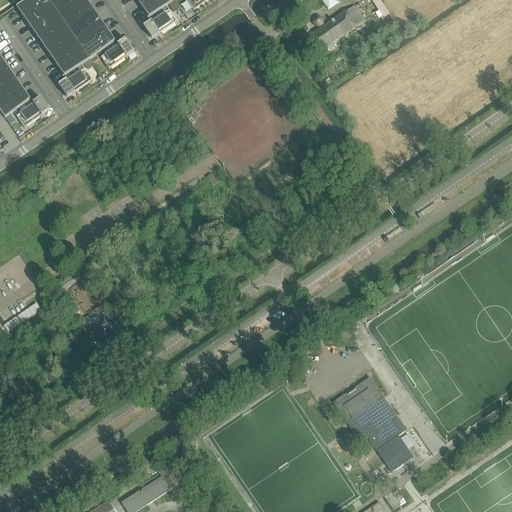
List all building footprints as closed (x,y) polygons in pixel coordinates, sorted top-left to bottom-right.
[(24,20),(50,2),(48,0),(30,0),(17,9),(24,20)] [(56,12),(73,0),(52,0),(50,2),(56,12)] [(63,21),(89,4),(86,0),(73,0),(56,12),(63,21)] [(135,0),(142,9),(155,0),(135,0)] [(149,20),(175,2),(173,0),(155,0),(142,9),(149,20)] [(211,0),(186,0),(194,12),(210,0),(211,0)] [(389,15),(379,0),(370,0),(383,19),(389,15)] [(31,29),(56,12),(50,2),(24,20),(31,29)] [(70,31),(95,13),(89,4),(63,21),(70,31)] [(355,7),(306,41),(316,56),(326,49),(328,51),(331,52),(334,50),(335,46),(333,44),(343,37),(365,22),(355,7)] [(38,39),(63,21),(56,12),(31,29),(38,39)] [(160,35),(177,23),(169,12),(152,24),(152,23),(144,29),(148,35),(148,36),(149,36),(153,41),(161,35),(160,35)] [(76,40),(102,23),(95,13),(70,31),(76,40)] [(323,26),(324,21),(321,18),(317,17),(314,20),(313,24),(315,27),(319,28),(323,26)] [(44,49),(70,31),(63,21),(38,39),(44,49)] [(83,50),(108,32),(102,23),(76,40),(83,50)] [(51,58),(76,40),(70,31),(44,49),(51,58)] [(90,60),(116,43),(108,32),(83,50),(90,60)] [(58,68),(83,50),(76,40),(51,58),(58,68)] [(131,48),(132,48),(131,47),(126,41),(118,47),(119,47),(101,59),(109,70),(127,58),(127,59),(135,53),(131,48)] [(65,78),(90,60),(83,50),(58,68),(65,78)] [(0,79),(11,72),(4,62),(0,65),(0,79)] [(76,94),(93,82),(85,70),(68,82),(67,82),(59,87),(64,94),(63,94),(64,95),(64,94),(68,100),(76,94)] [(0,93),(17,81),(11,72),(0,79),(0,93)] [(0,107),(24,91),(17,81),(0,93),(0,107)] [(0,111),(5,119),(31,102),(24,91),(0,107),(0,111)] [(47,107),(47,106),(46,106),(42,100),(34,105),(34,106),(17,118),(25,129),(42,117),(42,118),(50,112),(47,107)] [(218,183),(211,175),(207,178),(207,179),(213,187),(218,184),(218,183)] [(37,305),(4,327),(8,333),(41,311),(37,305)] [(120,336),(105,346),(113,357),(128,348),(120,336)] [(351,392),(333,404),(348,426),(361,444),(368,439),(371,444),(385,464),(386,466),(392,474),(412,461),(414,459),(408,451),(399,437),(405,433),(397,421),(398,420),(384,399),(380,393),(378,391),(370,379),(358,388),(351,392)] [(163,479),(135,497),(135,496),(133,497),(133,498),(123,504),(127,511),(138,511),(171,491),(163,479)] [(115,511),(109,503),(94,511),(115,511)]
